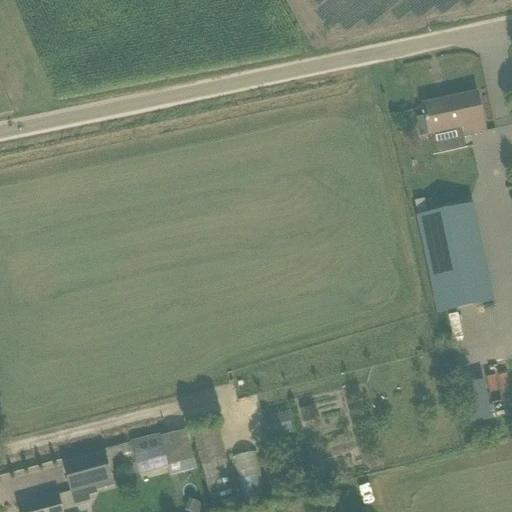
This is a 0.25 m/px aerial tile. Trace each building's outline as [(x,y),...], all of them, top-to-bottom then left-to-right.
[(486,133),(477,95),(423,107),(430,137),(460,130),(462,138),(486,133)] [(424,250),(480,238),(472,205),(417,217),(424,250)] [(287,413),(262,420),(267,440),(293,433),(287,413)] [(225,511),(238,509),(217,423),(193,429),(213,511),(225,511)] [(106,455),(63,466),(70,493),(96,487),(97,490),(114,486),(106,455)] [(63,511),(59,495),(42,500),(43,503),(18,510),(18,511),(63,511)]
